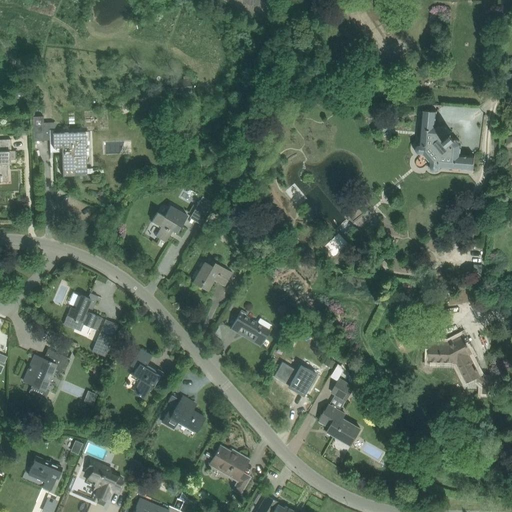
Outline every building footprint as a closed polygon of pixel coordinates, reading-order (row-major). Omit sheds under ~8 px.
[(171,82),(172,93),(192,91),(191,79),(184,80),(171,82)] [(460,144),(453,135),(445,127),(435,126),(436,111),(423,110),(420,144),(419,144),(418,144),(417,145),(416,146),(416,147),(415,148),(415,149),(416,150),(416,151),(417,152),(418,153),(419,153),(420,153),(423,153),(427,158),(430,162),(430,165),(430,166),(430,167),(431,168),(431,169),(432,169),(432,170),(433,170),(434,170),(435,170),(436,170),(437,170),(437,169),(438,169),(439,168),(439,167),(439,166),(452,167),(474,169),(475,157),(471,156),(469,156),(468,155),(467,155),(466,155),(465,155),(463,155),(462,156),(459,155),(460,144)] [(33,116),(34,140),(44,140),(44,122),(43,116),(33,116)] [(87,168),(86,131),(53,132),(54,147),(62,147),(63,169),(87,168)] [(8,176),(7,163),(9,163),(9,159),(15,158),(15,149),(11,149),(11,138),(0,138),(0,179),(2,180),(2,176),(8,176)] [(203,196),(195,209),(205,215),(213,202),(203,196)] [(157,212),(152,221),(161,226),(155,236),(166,242),(173,229),(178,231),(187,215),(171,205),(164,216),(157,212)] [(220,237),(227,243),(231,238),(224,232),(220,237)] [(224,286),(232,272),(214,262),(212,265),(205,261),(193,282),(207,291),(214,280),(224,286)] [(474,264),(473,277),(482,277),(483,265),(474,264)] [(71,306),(63,323),(75,328),(78,321),(98,329),(103,317),(91,313),(98,296),(90,292),(88,297),(82,294),(76,308),(71,306)] [(261,345),(269,330),(246,317),(247,313),(241,309),(231,327),(230,328),(239,333),(240,331),(259,342),(258,343),(261,345)] [(100,332),(92,351),(105,356),(113,337),(100,332)] [(464,336),(449,344),(430,343),(429,361),(458,362),(468,381),(479,375),(477,371),(478,370),(477,367),(475,368),(468,354),(472,352),(464,336)] [(23,381),(44,390),(54,368),(62,372),(68,357),(48,348),(48,349),(49,349),(47,354),(46,354),(45,354),(47,355),(45,358),(34,353),(29,366),(30,367),(23,381)] [(155,384),(157,385),(161,378),(159,377),(160,375),(155,372),(156,371),(156,370),(155,370),(155,369),(154,369),(147,364),(152,355),(141,348),(138,353),(139,354),(132,365),(131,364),(131,365),(137,368),(132,375),(141,380),(134,391),(138,393),(137,394),(140,396),(140,395),(144,397),(149,389),(151,386),(153,387),(155,384)] [(282,362),(274,376),(289,385),(288,387),(303,396),(304,395),(316,373),(301,364),(297,370),(282,362)] [(331,393),(335,395),(345,401),(347,401),(355,386),(340,377),(331,393)] [(494,393),(494,379),(484,379),(484,393),(494,393)] [(98,394),(88,390),(84,401),(93,405),(98,394)] [(183,396),(174,412),(169,409),(162,422),(173,429),(178,420),(195,430),(196,431),(204,417),(189,408),(193,402),(183,396)] [(361,428),(344,418),(346,414),(341,411),(329,405),(320,421),(330,427),(327,431),(334,435),(344,441),(351,445),(361,428)] [(83,443),(75,440),(71,451),(78,454),(83,443)] [(233,489),(240,493),(250,477),(241,472),(249,459),(238,453),(237,455),(220,445),(218,449),(217,449),(216,451),(217,452),(210,464),(213,466),(214,464),(226,470),(224,473),(237,480),(237,479),(239,480),(233,489)] [(50,490),(57,473),(59,474),(62,467),(36,456),(28,474),(29,474),(45,481),(42,487),(50,490)] [(122,478),(117,476),(118,473),(109,469),(110,467),(91,460),(88,468),(92,470),(88,481),(96,484),(94,489),(97,490),(95,494),(107,499),(113,486),(118,488),(122,478)] [(141,486),(148,469),(141,466),(134,482),(141,486)] [(42,511),(53,511),(59,500),(48,495),(41,511),(42,511)] [(267,495),(256,511),(296,511),(285,506),(284,508),(278,504),(279,502),(267,495)] [(167,511),(169,510),(140,497),(133,511),(167,511)]
